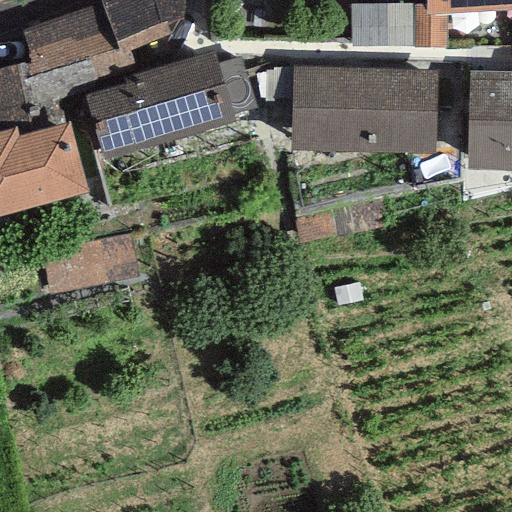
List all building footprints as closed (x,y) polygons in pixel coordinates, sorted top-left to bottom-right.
[(98,0),(103,9),(22,36),(35,83),(89,66),(97,88),(173,55),(167,29),(181,27),(185,0),(98,0)] [(511,0),(423,0),(423,9),(413,10),(414,51),(446,51),(446,22),(511,17),(511,0)] [(125,91),(77,105),(96,171),(233,132),(231,124),(216,70),(213,59),(123,84),(125,91)] [(0,219),(85,196),(67,125),(35,134),(16,64),(0,68),(0,219)] [(241,64),(216,70),(231,124),(255,117),(241,64)] [(436,75),(295,70),(292,159),(433,163),(436,75)] [(511,79),(468,79),(459,179),(511,183),(511,79)] [(57,285),(145,274),(139,230),(51,241),(57,285)]
